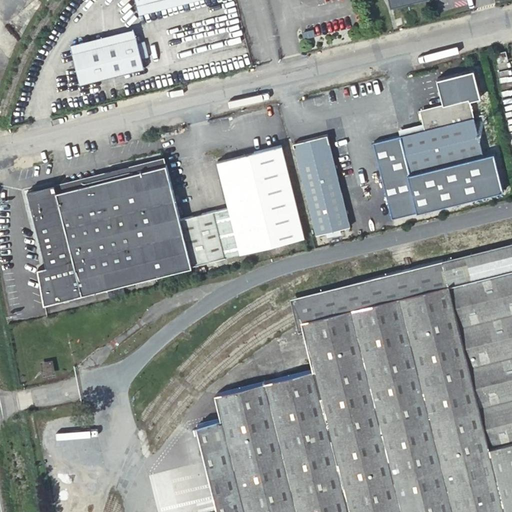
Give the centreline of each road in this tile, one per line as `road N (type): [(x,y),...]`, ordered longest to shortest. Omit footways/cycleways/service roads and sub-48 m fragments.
road 1 (unclassified): [(0,403),(79,386),(129,365),(258,272),(511,207)]
road 2 (unclassified): [(511,21),(0,148)]
